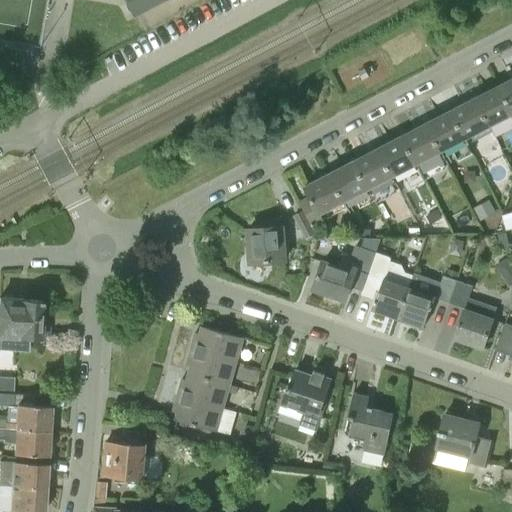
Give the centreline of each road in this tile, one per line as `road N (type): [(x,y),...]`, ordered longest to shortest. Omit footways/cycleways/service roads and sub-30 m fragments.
road 1 (unclassified): [(180,208),(511,35)]
road 2 (unclassified): [(511,397),(184,282)]
road 3 (unclassified): [(32,126),(275,0)]
road 4 (unclassified): [(76,511),(101,249)]
road 5 (unclassified): [(101,249),(32,126)]
